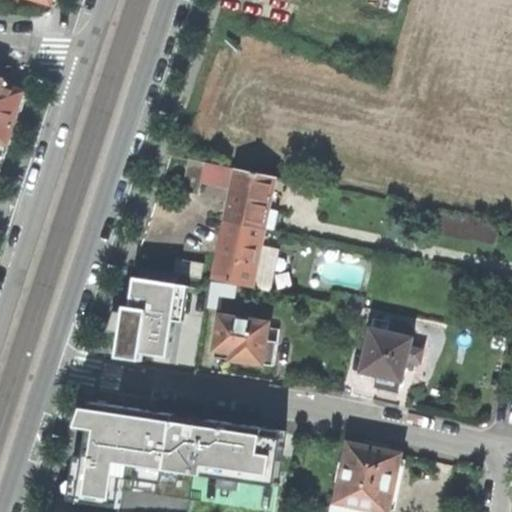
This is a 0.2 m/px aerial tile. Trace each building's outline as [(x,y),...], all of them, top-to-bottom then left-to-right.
[(0,153),(5,154),(13,129),(18,114),(15,112),(23,91),(3,85),(11,66),(0,65),(0,153)] [(234,190),(227,221),(264,229),(273,231),(277,214),(267,212),(274,178),(188,161),(185,175),(182,193),(197,196),(200,183),(234,190)] [(214,284),(250,291),(256,265),(266,267),(270,251),(259,248),(264,229),(227,221),(219,258),(214,284)] [(180,259),(178,275),(205,279),(208,263),(180,259)] [(150,311),(143,353),(156,355),(170,357),(176,321),(182,286),(136,279),(132,308),(150,311)] [(190,287),(182,286),(176,321),(184,322),(190,287)] [(206,310),(221,313),(224,301),(235,303),(237,291),(210,286),(206,310)] [(126,313),(123,333),(119,358),(142,361),(143,353),(150,311),(132,308),(127,307),(126,313)] [(111,332),(123,333),(126,313),(118,312),(111,332)] [(279,326),(219,316),(213,351),(232,354),(231,361),(249,364),(272,368),(279,326)] [(380,376),(401,380),(404,381),(409,359),(422,362),(424,353),(411,349),(413,340),(373,330),(363,372),(380,376)] [(398,391),(401,380),(380,376),(377,386),(390,389),(398,391)] [(177,414),(95,403),(94,410),(91,429),(87,457),(78,456),(74,482),(124,490),(189,499),(193,474),(278,486),(285,438),(265,436),(266,427),(212,419),(211,427),(176,421),(177,414)] [(79,427),(91,429),(94,410),(85,409),(79,427)] [(193,417),(177,414),(176,421),(211,427),(212,419),(193,417)] [(286,430),(266,427),(265,436),(285,438),(286,430)] [(348,446),(334,511),(390,511),(402,457),(378,452),(348,446)] [(121,507),(124,490),(74,482),(71,482),(68,500),(121,507)]
